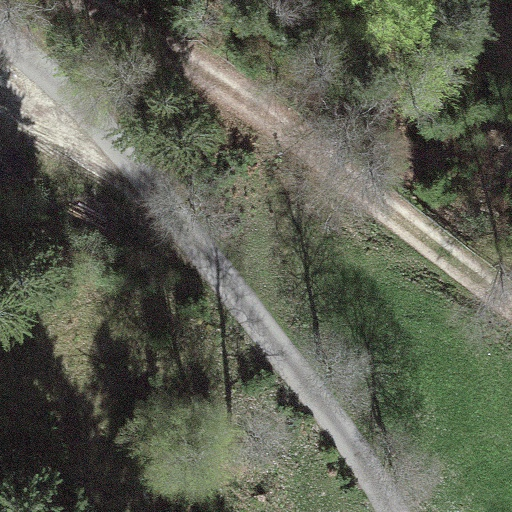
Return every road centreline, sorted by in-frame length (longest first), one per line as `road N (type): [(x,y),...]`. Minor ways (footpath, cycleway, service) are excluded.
road 1 (unclassified): [(0,52),(105,136),(171,209),(350,436),(395,511)]
road 2 (track): [(27,0),(263,130),(511,327)]
